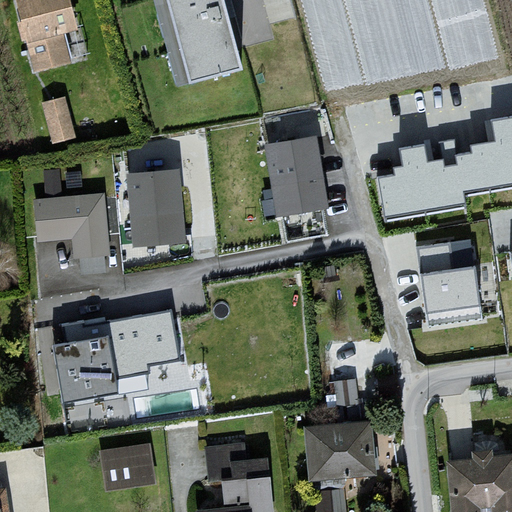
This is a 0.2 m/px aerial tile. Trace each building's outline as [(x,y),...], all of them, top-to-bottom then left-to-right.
[(64,0),(9,0),(11,21),(18,46),(23,46),(28,76),(68,67),(61,34),(71,32),(64,0)] [(223,0),(165,0),(188,84),(242,69),(223,0)] [(54,137),(77,131),(66,90),(43,96),(54,137)] [(465,203),(463,192),(511,183),(511,116),(491,121),(494,140),(469,145),(471,151),(456,154),(457,163),(446,165),(444,157),(428,160),(425,144),(398,149),(401,165),(392,167),(394,175),(377,178),(385,218),(465,203)] [(265,145),(277,216),(329,207),(316,136),(265,145)] [(127,173),(134,245),(184,241),(178,169),(127,173)] [(104,193),(34,199),(38,240),(72,237),(73,255),(109,252),(104,193)] [(417,249),(427,324),(480,317),(470,242),(417,249)] [(66,343),(54,345),(64,402),(116,392),(114,378),(149,371),(147,365),(180,359),(172,312),(84,327),(83,323),(63,326),(66,343)] [(333,376),(336,397),(359,394),(356,372),(333,376)] [(363,426),(298,430),(303,484),(369,477),(363,426)] [(219,485),(223,511),(268,511),(260,460),(244,462),(243,446),(204,451),(206,483),(219,485)] [(147,447),(100,452),(104,492),(150,488),(147,447)] [(464,462),(441,462),(446,511),(511,511),(511,485),(509,459),(486,461),(486,453),(465,452),(464,462)]
